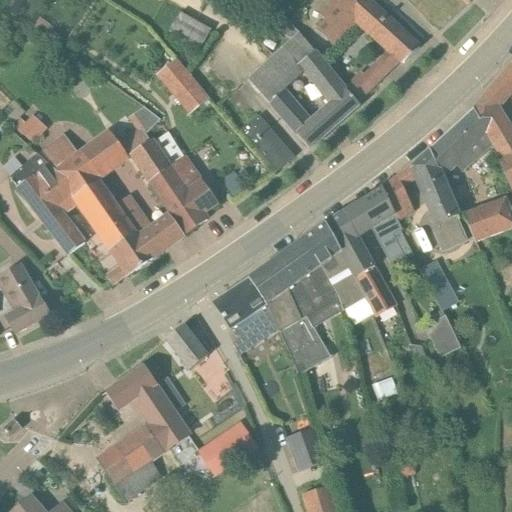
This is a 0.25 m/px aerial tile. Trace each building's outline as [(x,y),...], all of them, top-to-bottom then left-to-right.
[(25,2),(21,0),(16,0),(9,14),(17,19),(25,2)] [(357,20),(389,50),(401,61),(404,64),(420,49),(367,0),(344,0),(342,3),(337,0),(332,0),(318,15),(325,22),(317,31),(333,45),(357,20)] [(45,35),(51,26),(40,18),(34,28),(45,35)] [(288,21),(275,32),(291,41),(248,80),(310,151),(353,113),(359,107),(317,56),(299,34),(288,21)] [(176,62),(159,76),(182,104),(199,89),(176,62)] [(362,75),(349,87),(360,100),(374,87),(362,75)] [(511,133),(499,113),(495,106),(503,98),(493,90),(474,112),(493,144),(504,163),(501,165),(511,191),(511,133)] [(108,136),(82,155),(100,179),(126,160),(130,157),(141,172),(160,159),(144,136),(146,134),(160,120),(143,108),(128,119),(135,130),(114,144),(108,136)] [(474,112),(444,139),(456,161),(464,170),(493,144),(474,112)] [(33,117),(25,124),(20,119),(14,125),(20,130),(33,144),(47,130),(33,117)] [(295,158),(260,117),(241,132),(276,174),(295,158)] [(145,135),(146,134),(144,136),(160,159),(141,172),(169,211),(187,236),(208,221),(204,215),(218,205),(184,158),(170,167),(152,141),(150,142),(145,135)] [(412,169),(416,179),(437,227),(439,227),(440,229),(433,232),(443,254),(468,243),(458,218),(441,180),(429,153),(412,169)] [(85,245),(63,216),(57,207),(72,195),(76,191),(79,195),(96,183),(96,182),(100,179),(82,155),(79,156),(56,173),(37,155),(9,177),(69,256),(85,245)] [(409,203),(403,190),(398,179),(384,190),(394,213),(409,203)] [(57,207),(63,216),(78,204),(105,242),(129,225),(96,183),(79,195),(76,191),(72,195),(57,207)] [(384,190),(359,205),(372,230),(379,243),(390,263),(402,257),(411,253),(400,232),(402,231),(398,222),(394,213),(384,190)] [(465,218),(475,242),(511,227),(511,219),(505,204),(465,218)] [(359,205),(326,225),(341,254),(355,279),(359,287),(358,287),(365,299),(371,311),(393,298),(376,267),(374,268),(358,239),(372,230),(359,205)] [(142,215),(132,223),(129,225),(105,242),(129,277),(187,236),(169,211),(150,225),(142,215)] [(326,225),(304,241),(321,268),(339,298),(343,312),(365,299),(358,287),(359,287),(355,279),(341,254),(326,225)] [(325,349),(306,317),(339,298),(321,268),(304,241),(250,279),(250,280),(266,306),(273,320),(279,333),(294,366),(325,349)] [(6,319),(16,336),(50,317),(21,268),(1,280),(19,311),(6,319)] [(442,311),(458,302),(441,273),(426,282),(442,311)] [(266,306),(250,280),(213,306),(231,332),(234,330),(241,341),(273,320),(266,306)] [(444,317),(424,327),(439,359),(460,349),(444,317)] [(208,357),(184,326),(166,341),(190,372),(208,357)] [(422,347),(410,345),(409,346),(418,368),(429,363),(422,347)] [(100,464),(116,489),(190,438),(180,423),(164,400),(155,387),(157,385),(145,367),(106,394),(118,412),(131,403),(134,408),(138,405),(154,428),(100,464)] [(155,387),(164,400),(176,392),(167,379),(157,385),(155,387)] [(392,379),(372,387),(378,402),(398,395),(392,379)] [(14,420),(3,430),(2,435),(6,439),(11,439),(22,429),(14,420)] [(256,449),(240,426),(212,445),(228,468),(256,449)] [(316,429),(286,440),(298,473),(328,462),(316,429)] [(393,446),(379,448),(391,511),(405,509),(393,446)] [(30,476),(37,483),(46,475),(39,467),(30,476)] [(305,497),(309,511),(334,511),(328,490),(305,497)] [(345,505),(354,502),(351,491),(341,493),(345,505)] [(71,511),(65,505),(57,511),(40,511),(30,502),(19,511),(71,511)]
